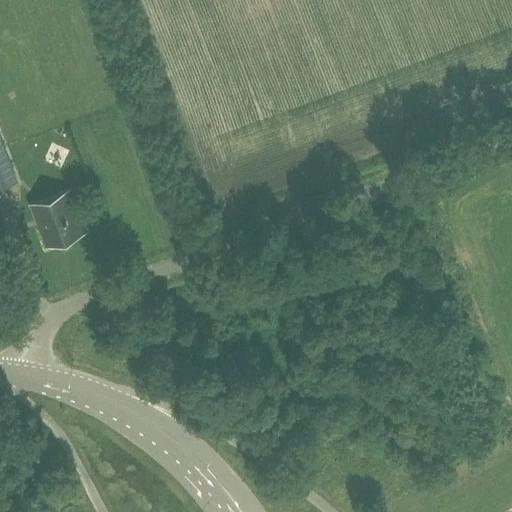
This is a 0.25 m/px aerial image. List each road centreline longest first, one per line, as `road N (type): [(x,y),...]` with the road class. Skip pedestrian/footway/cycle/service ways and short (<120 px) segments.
road 1 (unclassified): [(17,375),(41,327),(68,306),(511,138)]
road 2 (tertiary): [(241,511),(194,456),(82,391)]
